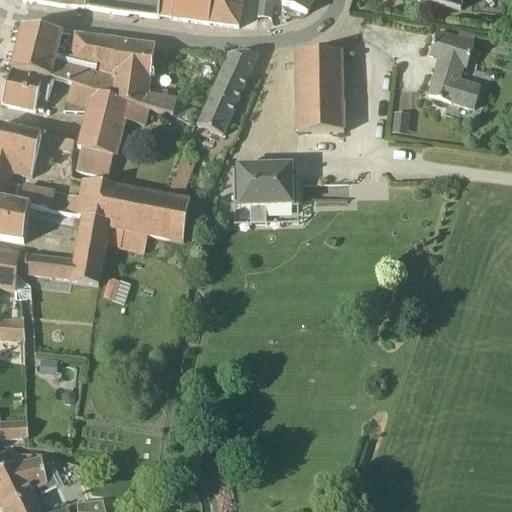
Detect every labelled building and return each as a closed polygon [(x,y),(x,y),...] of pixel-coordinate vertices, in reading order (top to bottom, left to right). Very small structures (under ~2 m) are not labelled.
[(16,0),(28,3),(55,8),(57,0),(16,0)] [(57,0),(55,8),(59,9),(83,11),(85,0),(57,0)] [(85,0),(83,11),(86,11),(115,16),(159,21),(159,20),(161,6),(161,0),(85,0)] [(175,0),(171,21),(207,27),(212,0),(175,0)] [(212,0),(207,27),(238,31),(243,0),(212,0)] [(259,0),(257,19),(271,21),(273,0),(282,0),(280,5),(307,16),(313,0),(259,0)] [(407,0),(407,5),(461,12),(462,0),(407,0)] [(71,89),(87,94),(111,101),(117,43),(74,37),(72,55),(74,59),(57,56),(61,35),(22,29),(11,72),(46,81),(54,83),(71,88),(71,89)] [(481,90),(462,84),(454,81),(458,68),(465,70),(472,48),(436,35),(429,59),(440,62),(429,99),(451,106),(451,105),(474,112),(481,90)] [(147,94),(155,48),(117,43),(111,101),(122,103),(173,117),(178,100),(147,94)] [(344,135),(343,98),(342,54),(297,56),(297,57),(298,57),(298,136),(344,135)] [(257,58),(258,58),(257,56),(228,58),(198,124),(223,135),(257,58)] [(54,84),(45,82),(11,74),(2,108),(34,116),(35,114),(43,116),(46,104),(48,105),(54,84)] [(111,101),(87,94),(71,89),(64,114),(86,114),(77,151),(80,152),(76,176),(108,182),(113,158),(117,159),(126,124),(146,129),(149,115),(173,120),(173,117),(122,103),(111,101)] [(0,202),(8,204),(14,177),(31,181),(41,138),(0,129),(0,202)] [(184,156),(174,181),(187,186),(197,161),(184,156)] [(297,173),(292,173),(292,168),(253,169),(238,170),(238,174),(233,174),(234,210),(250,210),(250,226),(266,226),(266,210),(284,209),(298,209),(297,173)] [(82,183),(79,200),(68,198),(66,212),(65,217),(82,220),(111,225),(110,234),(123,236),(120,252),(144,257),(148,241),(170,245),(183,247),(191,204),(182,201),(183,198),(169,196),(168,198),(82,183)] [(52,209),(55,195),(24,189),(20,206),(31,208),(52,212),(52,209)] [(0,242),(24,247),(31,208),(20,206),(8,204),(0,202),(0,242)] [(110,234),(111,225),(82,220),(77,246),(107,251),(110,234)] [(14,276),(16,256),(0,253),(0,291),(12,292),(11,296),(15,296),(15,304),(31,303),(30,290),(14,276)] [(100,289),(105,263),(75,258),(73,265),(28,260),(26,279),(100,289)] [(109,282),(103,300),(124,307),(130,289),(109,282)] [(0,341),(16,343),(25,343),(26,343),(23,321),(0,323),(0,341)] [(77,399),(73,394),(67,393),(62,397),(61,401),(65,406),(70,407),(76,404),(77,399)] [(0,433),(1,442),(21,440),(28,440),(27,424),(0,426),(0,433)] [(43,469),(41,464),(41,462),(24,467),(22,463),(9,468),(6,456),(0,456),(0,500),(4,510),(33,497),(30,490),(37,487),(42,496),(59,488),(48,467),(43,469)] [(5,511),(65,511),(65,510),(59,511),(40,511),(33,497),(4,510),(5,511)] [(105,511),(103,503),(77,506),(77,511),(105,511)]
